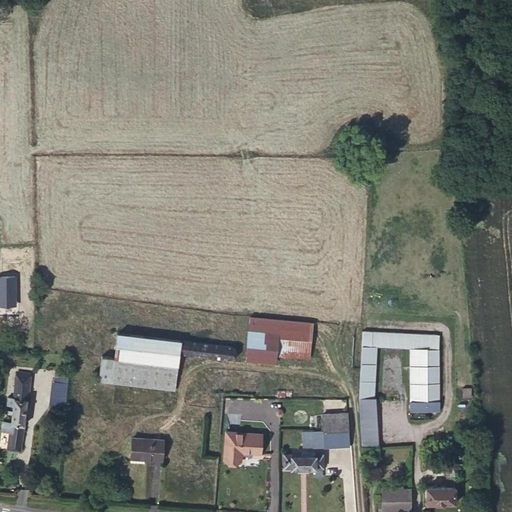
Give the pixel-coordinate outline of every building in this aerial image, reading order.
[(306,352),(309,323),(250,317),(246,354),(277,357),(277,350),(306,352)] [(438,411),(438,335),(362,331),(359,399),(374,399),(377,347),(409,348),(410,408),(415,408),(415,411),(438,411)] [(177,366),(180,340),(118,333),(115,357),(102,355),(99,380),(174,389),(177,366)] [(231,359),(233,347),(181,340),(179,353),(231,359)] [(67,398),(68,370),(52,370),(51,397),(67,398)] [(24,425),(27,399),(30,374),(17,372),(15,398),(9,397),(8,399),(14,400),(13,406),(9,405),(9,408),(13,409),(11,422),(3,421),(2,430),(10,431),(8,449),(20,451),(24,425)] [(379,447),(376,399),(374,399),(359,399),(362,447),(379,447)] [(349,429),(348,412),(323,414),(324,431),(349,429)] [(349,446),(349,429),(324,431),(325,448),(349,446)] [(260,452),(262,433),(226,430),(224,459),(240,460),(241,450),(260,452)] [(162,460),(164,439),(132,437),(131,461),(144,463),(144,459),(162,460)] [(323,467),(323,453),(315,453),(315,451),(301,452),(302,455),(292,455),(291,453),(284,453),(284,468),(291,467),(291,468),(316,468),(316,467),(323,467)] [(455,503),(454,464),(484,464),(484,456),(447,456),(447,486),(423,487),(423,503),(455,503)] [(411,510),(411,491),(404,491),(404,488),(395,488),(395,493),(391,493),(391,488),(382,488),(382,503),(382,508),(390,508),(390,511),(402,511),(402,510),(411,510)] [(390,511),(390,508),(382,508),(382,503),(379,503),(378,511),(390,511)]
